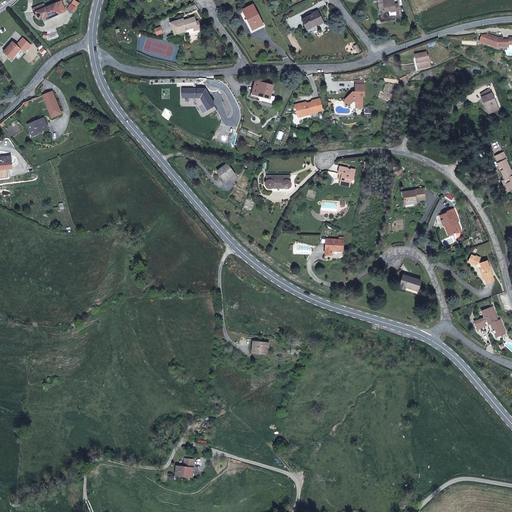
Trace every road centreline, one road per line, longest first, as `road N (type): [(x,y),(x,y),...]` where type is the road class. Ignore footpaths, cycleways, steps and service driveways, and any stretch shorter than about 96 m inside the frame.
road 1 (secondary): [(92,47),(119,113),(233,246),(293,290),(428,338)]
road 2 (unclassified): [(92,511),(85,481),(95,460),(163,467),(190,442),(292,477),(300,484),(296,511)]
road 3 (unclassified): [(326,156),(402,152),(442,171),(489,224),(511,303)]
road 4 (unclassified): [(92,47),(128,70),(248,70)]
road 5 (unclassified): [(511,19),(472,24),(378,57)]
road 6 (unclassified): [(378,57),(248,70)]
road 7 (unclassified): [(92,47),(53,58),(0,118)]
road 8 (secondary): [(428,338),(511,423)]
